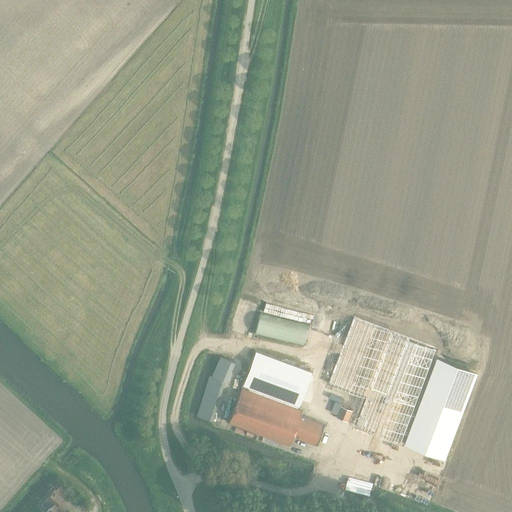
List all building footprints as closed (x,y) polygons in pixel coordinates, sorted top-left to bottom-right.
[(255,334),(304,346),(310,324),(261,312),(255,334)] [(338,354),(416,372),(421,351),(343,333),(338,354)] [(255,355),(242,388),(303,411),(315,378),(255,355)] [(207,383),(198,416),(209,420),(222,380),(231,361),(221,357),(212,376),(210,375),(207,383)] [(436,358),(404,443),(445,459),(477,374),(436,358)] [(324,377),(334,379),(337,368),(326,366),(324,377)] [(366,374),(343,366),(331,399),(354,408),(366,374)] [(374,431),(395,375),(375,367),(353,424),(374,431)] [(398,440),(415,394),(420,381),(400,374),(395,386),(378,433),(398,440)] [(317,444),(325,424),(301,415),(303,411),(242,388),(229,422),(290,445),(294,435),(317,444)] [(330,413),(348,421),(353,410),(335,402),(330,413)] [(68,511),(59,503),(64,498),(55,490),(46,499),(51,503),(51,507),(46,511),(68,511)]
